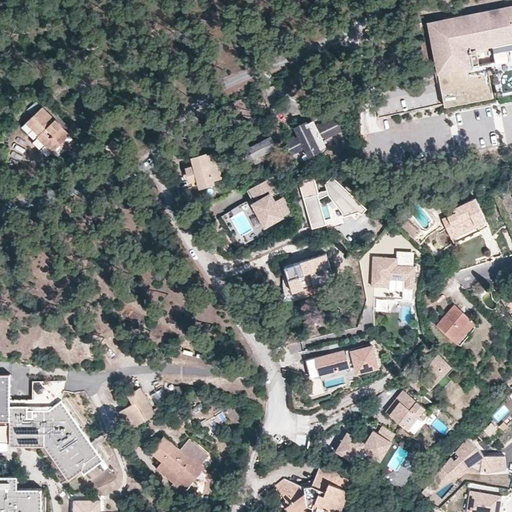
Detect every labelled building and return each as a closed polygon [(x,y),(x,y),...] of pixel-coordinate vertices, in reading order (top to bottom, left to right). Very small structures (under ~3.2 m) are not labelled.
[(511,4),(508,5),(508,9),(461,18),(460,15),(431,21),(440,69),(436,70),(442,104),(459,101),(491,95),(486,68),(491,68),(496,94),(511,91),(511,4)] [(460,15),(461,18),(508,9),(508,5),(460,15)] [(431,21),(427,22),(436,70),(440,69),(431,21)] [(409,25),(413,34),(423,30),(420,22),(409,25)] [(511,104),(499,107),(507,143),(511,142),(511,104)] [(62,158),(79,140),(43,107),(28,122),(41,134),(39,136),(62,158)] [(478,146),(497,144),(491,107),(456,112),(457,118),(473,115),(478,146)] [(328,146),(325,140),(343,132),(336,118),(318,126),(314,119),(308,122),(308,123),(302,126),(306,132),(300,135),(293,138),(296,144),(302,141),(306,150),(309,153),(314,153),(318,151),(320,148),(321,149),(328,146)] [(39,136),(41,134),(28,122),(23,127),(59,161),(62,158),(39,136)] [(302,126),(297,128),(300,135),(306,132),(302,126)] [(113,138),(107,145),(115,152),(120,145),(113,138)] [(262,142),(255,145),(259,154),(265,152),(262,142)] [(259,154),(255,145),(245,149),(248,158),(259,154)] [(245,149),(237,152),(241,161),(248,158),(245,149)] [(202,184),(205,183),(208,180),(217,178),(210,154),(209,152),(201,154),(201,156),(197,158),(199,164),(192,166),(184,167),(189,185),(196,184),(199,184),(202,184)] [(298,181),(312,228),(325,224),(318,198),(327,194),(338,208),(341,216),(359,211),(362,214),(367,209),(332,177),(324,184),(326,190),(318,193),(313,177),(298,181)] [(256,202),(251,205),(263,227),(289,213),(280,198),(272,202),(266,191),(274,187),(269,178),(248,190),(256,202)] [(488,226),(475,198),(453,209),(455,212),(448,215),(451,222),(446,224),(452,237),(477,225),(479,230),(488,226)] [(448,215),(443,218),(446,224),(451,222),(448,215)] [(399,223),(415,239),(421,232),(405,217),(399,223)] [(479,230),(477,225),(452,237),(454,241),(479,230)] [(333,278),(325,253),(285,266),(293,290),(308,285),(333,278)] [(373,255),(372,284),(390,285),(390,278),(406,278),(406,286),(415,286),(416,264),(398,263),(398,256),(373,255)] [(291,291),(293,299),(311,294),(308,285),(293,290),(291,291)] [(511,314),(511,296),(509,293),(501,298),(511,314)] [(376,299),(376,311),(388,310),(387,299),(376,299)] [(436,325),(453,339),(462,329),(466,332),(471,326),(475,322),(455,304),(436,325)] [(453,339),(457,342),(466,332),(462,329),(453,339)] [(350,348),(305,362),(310,380),(350,367),(350,365),(355,363),(357,371),(377,364),(371,344),(351,350),(350,348)] [(413,375),(408,382),(418,390),(423,382),(432,389),(438,382),(446,372),(451,364),(434,351),(415,376),(413,375)] [(446,372),(438,382),(443,386),(451,375),(446,372)] [(0,511),(42,511),(42,487),(19,487),(19,483),(18,483),(18,475),(0,474),(0,443),(45,445),(69,482),(85,472),(102,461),(63,402),(50,410),(28,405),(12,406),(11,373),(0,373),(0,511)] [(321,377),(310,380),(314,394),(325,391),(321,377)] [(121,410),(130,428),(156,415),(156,414),(149,402),(142,387),(129,394),(134,403),(121,410)] [(431,411),(403,389),(386,411),(408,428),(417,415),(419,416),(424,420),(431,411)] [(156,414),(159,412),(153,400),(149,402),(156,414)] [(490,422),(484,430),(491,436),(498,428),(490,422)] [(390,441),(372,430),(364,442),(346,431),(335,450),(353,461),(361,448),(379,459),(390,441)] [(190,440),(181,450),(164,435),(150,451),(162,460),(179,475),(175,480),(172,483),(183,492),(205,467),(202,464),(209,455),(190,440)] [(486,471),(505,467),(506,454),(485,455),(469,437),(443,466),(454,476),(470,465),(480,471),(481,466),(486,466),(486,471)] [(179,475),(162,460),(158,466),(175,480),(179,475)] [(344,475),(320,466),(312,485),(305,486),(284,478),(275,485),(289,503),(286,506),(290,511),(296,511),(307,504),(312,506),(312,511),(331,511),(333,510),(336,511),(346,488),(339,485),(344,475)] [(442,484),(454,476),(443,466),(442,468),(434,477),(442,484)] [(350,477),(344,475),(339,485),(346,488),(350,477)] [(430,491),(442,484),(434,477),(426,486),(425,486),(430,491)] [(499,511),(502,494),(471,491),(468,511),(499,511)] [(101,511),(102,500),(73,500),(73,511),(101,511)]
